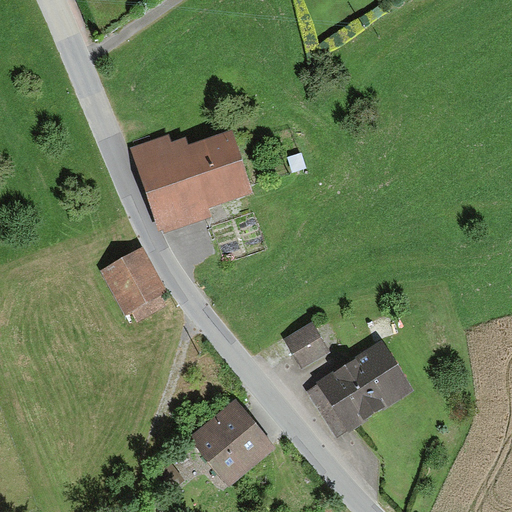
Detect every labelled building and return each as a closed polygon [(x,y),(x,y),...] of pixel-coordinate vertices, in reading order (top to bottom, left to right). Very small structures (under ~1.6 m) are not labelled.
[(131,151),(158,236),(163,234),(164,237),(212,221),(210,213),(254,199),(233,136),(190,150),(187,141),(172,146),(169,138),(131,151)] [(102,274),(125,318),(168,295),(144,251),(102,274)] [(299,367),(324,350),(306,324),(281,341),(299,367)] [(407,387),(378,345),(320,384),(348,426),(407,387)] [(270,442),(233,400),(188,438),(225,481),(270,442)]
